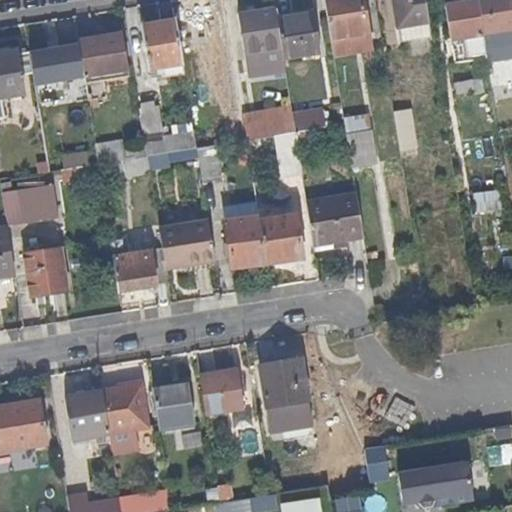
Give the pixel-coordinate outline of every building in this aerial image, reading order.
[(367,33),(361,0),(323,0),(330,39),(365,34),(367,33)] [(431,35),(424,0),(391,0),(396,25),(399,24),(401,39),(431,35)] [(481,34),(476,0),(443,6),(449,39),(464,37),(481,34)] [(511,29),(511,0),(477,0),(482,24),(481,34),(484,49),(484,50),(509,47),(506,30),(511,29)] [(281,46),(276,16),(274,8),(237,14),(244,52),(259,50),(278,47),(281,46)] [(318,52),(310,10),(276,16),(281,46),(283,58),(318,52)] [(182,64),(174,19),(140,25),(147,68),(157,66),(182,64)] [(126,61),(122,32),(77,39),(78,46),(83,75),(87,100),(106,97),(102,73),(123,70),(122,61),(126,61)] [(368,48),(365,34),(330,39),(332,54),(368,48)] [(484,49),(481,34),(464,37),(466,50),(468,51),(484,49)] [(466,50),(464,37),(449,39),(452,60),(485,55),(484,50),(484,49),(468,51),(466,50)] [(83,75),(78,46),(29,54),(32,76),(33,83),(83,75)] [(280,66),(278,47),(259,50),(260,58),(256,58),(258,69),(280,66)] [(19,78),(15,53),(15,50),(0,52),(0,96),(21,94),(19,78)] [(260,58),(259,50),(244,52),(245,60),(256,58),(260,58)] [(29,54),(28,52),(15,53),(19,78),(32,76),(29,54)] [(183,73),(182,64),(157,66),(160,77),(183,73)] [(196,147),(193,130),(162,134),(157,104),(138,108),(144,144),(146,155),(147,155),(165,152),(196,147)] [(295,131),(291,106),(254,112),(255,118),(283,114),(286,133),(295,131)] [(322,108),(295,112),(297,128),(324,124),(322,108)] [(415,145),(409,108),(392,110),(398,148),(415,145)] [(257,137),(255,118),(254,112),(242,114),(246,139),(257,137)] [(286,133),(283,114),(255,118),(257,137),(286,133)] [(385,163),(380,126),(345,132),(351,168),(385,163)] [(304,185),(295,131),(286,133),(257,137),(246,139),(249,157),(275,153),(281,188),(304,185)] [(146,155),(144,144),(122,147),(121,140),(94,144),(97,163),(123,159),(146,155)] [(221,178),(214,144),(196,147),(197,157),(201,181),(221,178)] [(197,157),(196,147),(165,152),(166,162),(197,157)] [(85,165),(82,151),(65,154),(67,163),(61,164),(62,168),(85,165)] [(166,162),(165,152),(147,155),(148,168),(167,166),(166,162)] [(148,168),(147,155),(146,155),(123,159),(125,172),(126,176),(149,172),(148,168)] [(125,172),(123,159),(97,163),(99,176),(125,172)] [(57,215),(52,184),(10,190),(9,182),(0,182),(0,189),(6,224),(57,215)] [(501,208),(499,189),(473,193),(476,212),(501,208)] [(362,238),(355,195),(307,204),(314,245),(362,238)] [(303,256),(296,214),(259,220),(266,262),(303,256)] [(259,220),(259,217),(225,223),(233,268),(266,262),(259,220)] [(215,263),(208,222),(159,229),(162,248),(165,270),(188,266),(215,263)] [(0,276),(14,274),(6,228),(0,228),(0,276)] [(67,291),(59,248),(38,252),(31,253),(31,246),(21,248),(27,279),(30,297),(67,291)] [(165,270),(162,248),(147,250),(153,287),(168,285),(165,270)] [(153,287),(147,250),(112,256),(118,292),(153,287)] [(216,269),(215,263),(188,266),(189,272),(216,269)] [(308,400),(302,360),(259,366),(266,407),(308,400)] [(245,408),(239,369),(201,375),(207,413),(245,408)] [(194,423),(188,383),(154,387),(160,428),(194,423)] [(141,392),(140,386),(119,390),(120,395),(141,392)] [(147,428),(141,392),(120,395),(119,390),(101,392),(108,435),(147,428)] [(108,435),(101,392),(64,398),(70,441),(108,435)] [(0,453),(46,447),(39,399),(0,405),(0,453)] [(388,475),(384,445),(363,448),(367,478),(388,475)] [(471,501),(465,463),(396,474),(400,504),(415,502),(421,508),(430,507),(434,499),(449,498),(453,503),(471,501)] [(244,498),(241,483),(231,485),(233,500),(244,498)] [(233,500),(231,485),(218,487),(221,502),(233,500)] [(160,511),(171,510),(168,494),(119,503),(120,511),(160,511)] [(86,511),(86,509),(84,497),(68,500),(69,511),(86,511)] [(120,511),(119,503),(86,509),(86,511),(120,511)]
